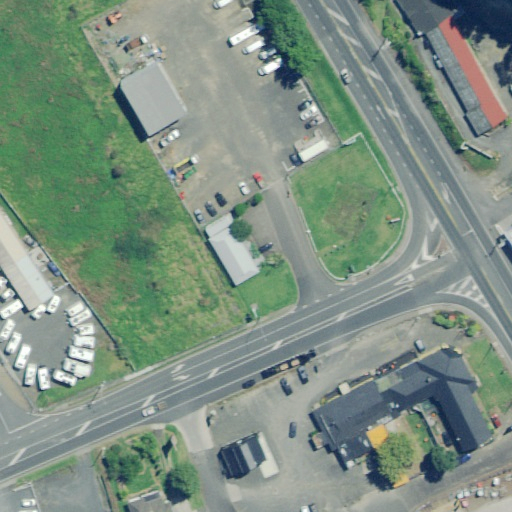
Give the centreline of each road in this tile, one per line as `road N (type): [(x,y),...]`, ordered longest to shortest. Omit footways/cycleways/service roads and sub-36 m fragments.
road 1 (tertiary): [(0,468),(474,257)]
road 2 (primary): [(321,0),(474,257)]
